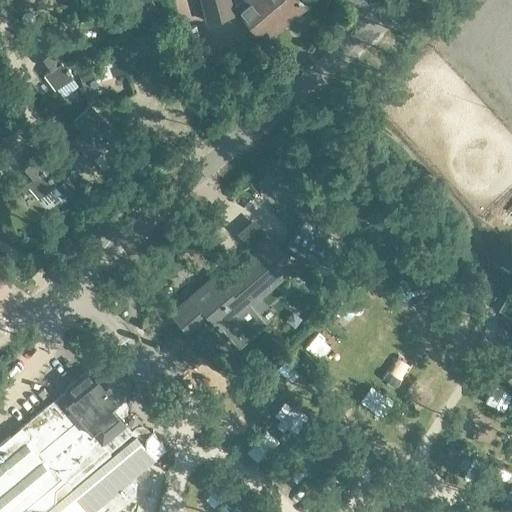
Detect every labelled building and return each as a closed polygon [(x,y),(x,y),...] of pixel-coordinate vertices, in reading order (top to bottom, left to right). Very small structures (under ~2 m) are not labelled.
[(55,0),(16,0),(18,7),(32,4),(33,8),(56,4),(55,0)] [(152,0),(119,0),(130,19),(140,13),(142,17),(158,8),(152,0)] [(231,0),(201,0),(207,22),(235,14),(231,0)] [(244,0),(235,8),(261,38),(272,28),(264,20),(277,9),(287,22),(304,8),(296,0),(244,0)] [(170,15),(152,19),(154,28),(172,24),(170,15)] [(196,24),(176,29),(187,76),(209,71),(196,24)] [(135,39),(104,50),(113,75),(125,71),(129,80),(148,73),(135,39)] [(68,66),(69,67),(76,61),(62,42),(42,57),(51,68),(44,73),(56,89),(74,76),(70,70),(68,71),(65,68),(68,66)] [(82,81),(90,78),(86,68),(78,71),(82,81)] [(102,136),(108,131),(112,127),(91,104),(73,121),(83,131),(73,141),(83,151),(84,150),(88,154),(86,155),(91,160),(109,143),(106,141),(102,136)] [(50,174),(51,175),(58,169),(42,151),(24,167),(33,177),(27,183),(39,197),(56,184),(51,179),(47,176),(50,174)] [(49,158),(56,165),(63,160),(56,152),(49,158)] [(81,157),(75,152),(69,158),(76,163),(81,157)] [(90,194),(93,182),(82,179),(78,192),(90,194)] [(348,200),(343,209),(366,223),(371,225),(376,216),(348,200)] [(327,273),(341,249),(345,242),(345,241),(301,217),(284,249),(327,273)] [(187,330),(207,313),(221,328),(279,278),(295,264),(272,237),(255,251),(220,282),(214,275),(192,296),(172,313),(187,330)] [(136,434),(156,458),(167,449),(152,431),(147,425),(137,424),(132,429),(122,417),(127,412),(128,402),(124,396),(130,391),(109,366),(97,376),(90,368),(80,376),(67,360),(53,370),(67,387),(20,427),(72,488),(136,434)] [(0,511),(20,511),(27,507),(46,508),(46,509),(72,488),(20,427),(0,443),(0,511)] [(399,441),(417,440),(417,430),(398,431),(399,441)] [(72,488),(46,509),(47,510),(70,511),(91,511),(102,504),(106,509),(118,510),(136,495),(137,484),(132,478),(156,458),(136,434),(72,488)]
